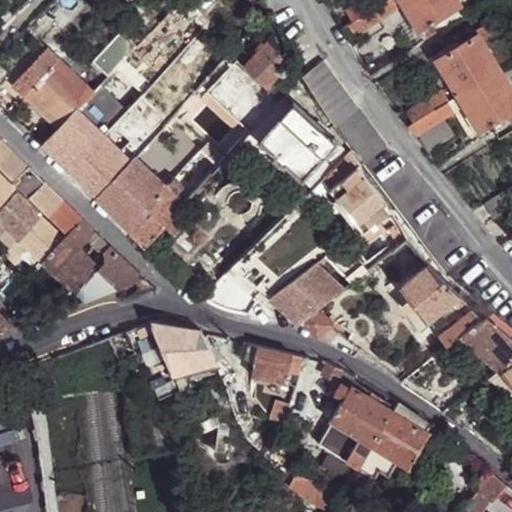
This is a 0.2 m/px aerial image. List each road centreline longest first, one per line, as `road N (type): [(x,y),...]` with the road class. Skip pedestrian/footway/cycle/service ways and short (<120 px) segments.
road 1 (residential): [(511,481),(341,355),(207,320),(179,294)]
road 2 (residential): [(301,0),(404,143),(511,272)]
road 3 (residential): [(179,294),(0,120)]
road 4 (residential): [(179,294),(0,363)]
